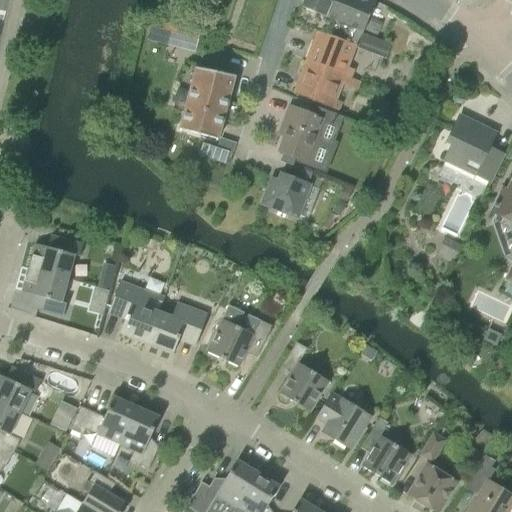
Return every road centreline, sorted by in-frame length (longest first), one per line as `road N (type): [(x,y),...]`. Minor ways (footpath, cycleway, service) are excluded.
road 1 (residential): [(215,414),(121,365),(0,327)]
road 2 (residential): [(383,511),(215,414)]
